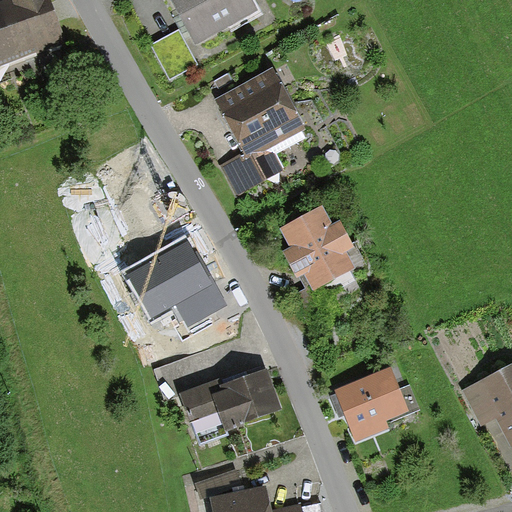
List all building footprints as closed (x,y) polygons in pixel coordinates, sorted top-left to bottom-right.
[(0,70),(68,45),(50,0),(6,0),(0,2),(0,70)] [(251,0),(169,0),(197,49),(260,15),(251,0)] [(199,67),(180,31),(151,47),(170,82),(199,67)] [(274,71),(214,102),(242,156),(221,167),(237,198),(285,172),(277,156),(306,140),(303,134),(306,132),(274,71)] [(323,211),(281,234),(291,252),(283,256),(297,283),(300,281),(305,279),(314,296),(353,275),(357,273),(356,270),(349,256),(356,253),(351,245),(341,225),(333,230),(323,211)] [(355,243),(351,245),(356,253),(349,256),(356,270),(367,264),(355,243)] [(305,279),(300,281),(306,291),(322,321),(330,316),(323,302),(357,283),(353,275),(314,296),(305,279)] [(306,291),(293,298),(309,327),(322,321),(306,291)] [(511,368),(462,394),(480,430),(498,421),(511,448),(511,368)] [(283,414),(267,373),(249,380),(247,373),(181,399),(200,446),(283,414)] [(392,373),(335,395),(355,445),(391,430),(388,425),(409,416),(399,392),(392,373)] [(410,387),(399,392),(409,416),(420,412),(410,387)] [(198,488),(202,501),(241,486),(237,474),(198,488)] [(269,511),(265,492),(211,504),(212,511),(269,511)]
